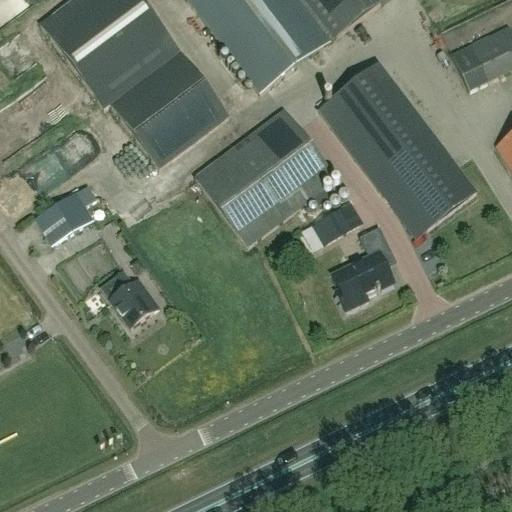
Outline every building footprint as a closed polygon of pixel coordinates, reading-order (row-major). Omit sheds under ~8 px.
[(229,121),(180,57),(136,0),(80,0),(40,31),(104,115),(110,110),(159,174),(229,121)] [(187,0),(259,98),(329,47),(393,0),(187,0)] [(469,96),(487,87),(511,74),(511,37),(508,30),(451,58),(469,96)] [(380,70),(318,116),(392,213),(404,204),(427,234),(476,197),(380,70)] [(284,114),(194,181),(247,252),(304,209),(309,217),(328,202),(321,192),(335,182),(284,114)] [(511,139),(496,150),(511,176),(511,139)] [(51,251),(94,224),(78,198),(35,225),(51,251)] [(351,207),(313,228),(324,248),(362,226),(351,207)] [(379,295),(393,288),(379,261),(390,256),(379,233),(360,242),(369,260),(332,279),(339,295),(335,297),(345,317),(369,305),(367,301),(376,296),(377,298),(380,297),(379,295)] [(101,294),(131,334),(159,313),(139,286),(134,289),(124,277),(101,294)]
